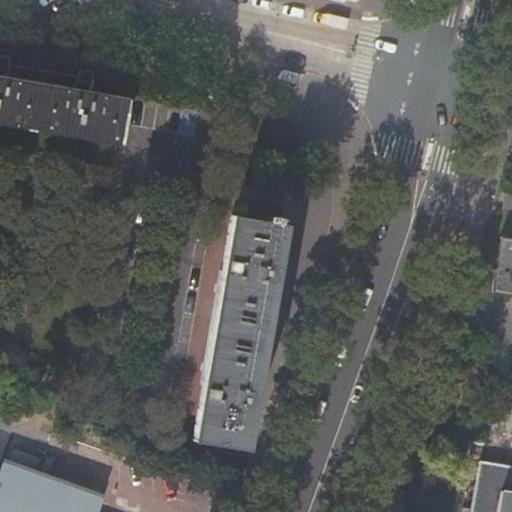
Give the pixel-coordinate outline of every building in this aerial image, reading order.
[(0,122),(119,143),(127,100),(115,98),(91,94),(93,79),(0,62),(0,122)] [(192,440),(243,448),(279,240),(282,224),(276,223),(277,218),(264,216),(264,221),(231,215),(192,440)] [(84,270),(92,229),(69,224),(61,266),(84,270)] [(511,293),(511,238),(500,236),(488,290),(511,293)] [(511,511),(511,466),(479,460),(469,511),(511,511)] [(0,469),(0,511),(95,511),(101,497),(3,462),(0,469)] [(222,497),(226,488),(218,485),(214,494),(222,497)]
